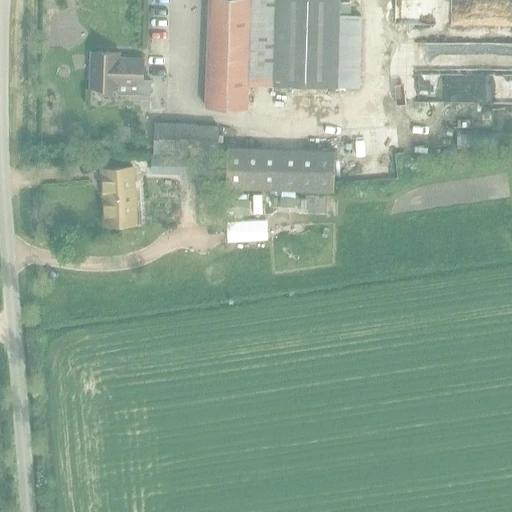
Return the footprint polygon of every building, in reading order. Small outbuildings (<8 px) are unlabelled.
[(249,85),(337,87),(359,87),(361,13),(351,13),(351,0),(208,0),(206,107),(249,108),(249,85)] [(143,80),(144,59),(120,58),(120,53),(92,52),(90,87),(118,88),(118,93),(151,94),(152,80),(143,80)] [(217,153),(218,125),(156,124),(155,151),(217,153)] [(335,191),(336,151),(228,147),(227,188),(335,191)] [(180,171),(180,158),(155,157),(155,170),(180,171)] [(106,225),(136,223),(133,167),(107,168),(107,180),(103,180),(106,225)]
